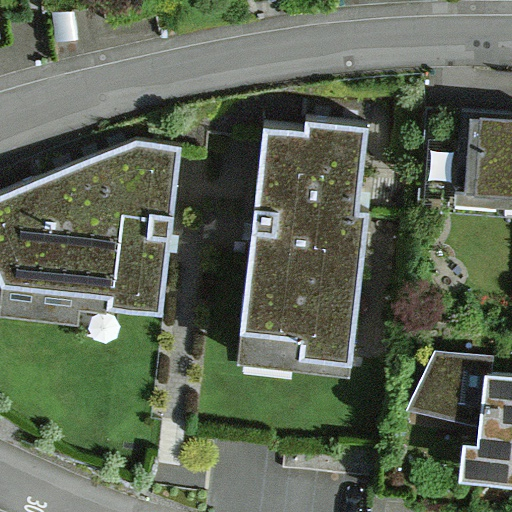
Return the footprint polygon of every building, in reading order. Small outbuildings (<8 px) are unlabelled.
[(511,116),(456,112),(448,203),(511,208),(511,116)] [(309,124),(307,139),(261,135),(236,368),(350,385),(373,221),(359,219),(369,131),(309,124)] [(79,310),(167,320),(183,148),(143,140),(0,200),(0,281),(3,291),(0,303),(0,318),(80,328),(79,310)] [(408,413),(476,427),(481,374),(493,375),(494,356),(438,353),(408,413)] [(474,445),(455,443),(452,478),(511,485),(511,478),(511,376),(493,375),(481,374),(476,427),(474,445)]
